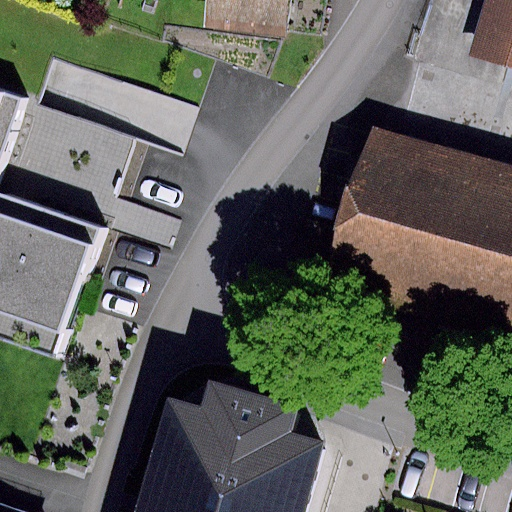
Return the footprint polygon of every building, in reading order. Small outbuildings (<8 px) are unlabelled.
[(312,0),(223,0),(221,24),(309,33),(312,0)] [(511,0),(487,0),(472,54),(511,65),(511,0)] [(0,161),(20,104),(0,97),(0,334),(56,354),(98,234),(0,200),(0,161)] [(36,109),(20,104),(0,161),(0,200),(98,234),(130,141),(36,109)] [(511,169),(388,134),(346,281),(511,328),(511,169)] [(228,424),(195,415),(166,511),(306,511),(324,452),(292,443),(298,416),(235,397),(228,424)] [(27,511),(0,503),(0,511),(27,511)]
